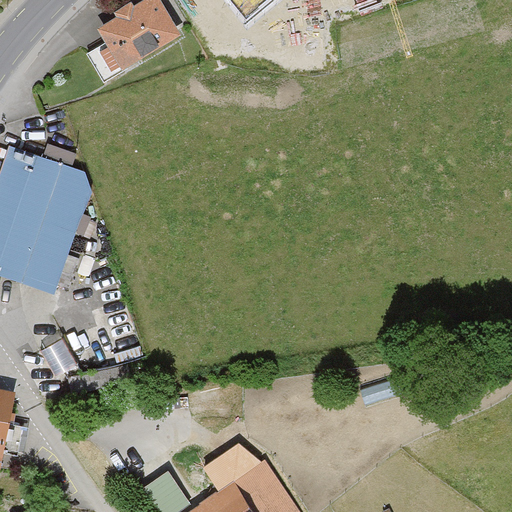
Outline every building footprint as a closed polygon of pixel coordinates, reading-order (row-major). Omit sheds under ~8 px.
[(174,38),(152,0),(140,0),(127,8),(125,3),(107,13),(111,19),(92,29),(103,48),(96,53),(107,71),(115,66),(118,71),(174,38)] [(270,0),(231,0),(248,19),(270,0)] [(85,194),(80,172),(68,168),(72,157),(43,147),(39,159),(5,148),(0,162),(0,278),(51,296),(85,194)] [(61,341),(44,351),(72,397),(134,383),(128,363),(81,375),(61,341)] [(0,469),(15,390),(0,387),(0,469)] [(251,511),(228,480),(183,511),(251,511)]
